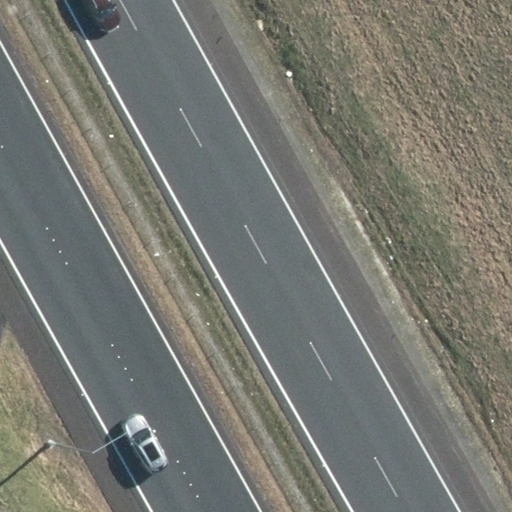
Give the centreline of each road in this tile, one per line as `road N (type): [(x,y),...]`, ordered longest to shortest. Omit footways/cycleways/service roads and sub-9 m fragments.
road 1 (motorway): [(116,0),(410,511)]
road 2 (motorway): [(211,511),(0,134)]
